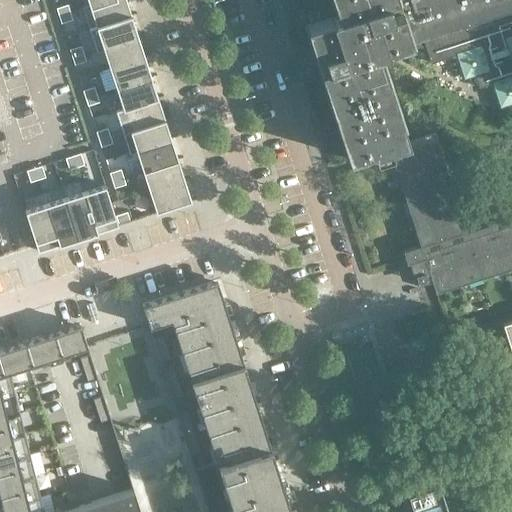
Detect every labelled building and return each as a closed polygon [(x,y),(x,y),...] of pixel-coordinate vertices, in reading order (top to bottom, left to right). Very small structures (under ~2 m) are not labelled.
[(95,25),(130,14),(125,0),(103,0),(89,5),(95,24),(95,25)] [(511,0),(332,0),(337,14),(305,25),(315,56),(322,53),(324,60),(326,66),(319,68),(347,157),(372,149),(373,151),(407,140),(378,51),(422,37),(430,62),(454,54),(462,79),(474,75),(478,87),(490,83),(498,107),(511,102),(511,0)] [(58,15),(69,11),(67,4),(55,7),(58,15)] [(60,22),(72,19),(69,11),(58,15),(60,22)] [(102,46),(137,35),(130,14),(95,25),(95,24),(88,27),(95,49),(102,47),(102,46)] [(108,67),(144,55),(137,35),(102,46),(102,47),(108,67)] [(71,56),(82,52),(80,45),(68,48),(71,56)] [(73,64),(85,60),(82,52),(71,56),(73,64)] [(115,86),(115,87),(150,76),(144,55),(108,67),(115,86)] [(108,88),(115,111),(122,109),(122,108),(157,96),(150,76),(115,87),(115,86),(108,88)] [(84,97),(96,93),(93,86),(82,89),(84,97)] [(87,105),(98,101),(96,93),(84,97),(87,105)] [(122,109),(128,128),(163,117),(157,96),(122,108),(122,109)] [(128,128),(135,149),(170,138),(163,117),(128,128)] [(95,131),(97,138),(109,135),(106,127),(95,131)] [(97,138),(100,146),(111,142),(109,135),(97,138)] [(135,149),(141,169),(177,158),(170,138),(135,149)] [(438,162),(430,139),(390,151),(397,175),(438,162)] [(80,152),(72,155),(76,166),(83,164),(80,152)] [(76,166),(72,155),(64,157),(68,169),(76,166)] [(141,169),(148,190),(183,179),(177,158),(141,169)] [(445,185),(438,162),(397,175),(405,198),(445,185)] [(41,165),(33,167),(37,179),(45,176),(41,165)] [(37,179),(33,167),(26,170),(29,181),(37,179)] [(108,172),(110,179),(122,176),(119,168),(108,172)] [(110,179),(113,187),(124,183),(122,176),(110,179)] [(148,190),(155,212),(190,201),(183,179),(148,190)] [(104,183),(83,190),(96,231),(117,224),(104,183)] [(453,209),(445,185),(405,198),(412,221),(453,209)] [(96,231),(83,190),(64,196),(77,237),(96,231)] [(77,237),(64,196),(44,202),(58,243),(77,237)] [(58,243),(44,202),(24,209),(35,244),(37,250),(58,243)] [(460,232),(453,209),(412,221),(419,244),(420,245),(460,232)] [(115,216),(117,224),(129,221),(126,213),(115,216)] [(511,266),(511,221),(491,228),(504,269),(511,266)] [(504,269),(491,228),(468,236),(481,276),(504,269)] [(481,276),(468,236),(444,243),(458,284),(481,276)] [(458,284),(444,243),(421,251),(420,245),(419,244),(402,250),(403,252),(406,262),(411,261),(417,281),(430,277),(435,291),(458,284)] [(243,364),(234,335),(218,286),(218,287),(217,282),(209,285),(209,284),(150,303),(150,304),(142,306),(143,310),(148,324),(148,326),(170,319),(190,381),(243,364)] [(511,319),(503,323),(511,351),(510,352),(507,353),(511,363),(511,362),(511,319)] [(86,343),(83,334),(79,323),(48,333),(41,335),(44,343),(48,358),(55,356),(87,346),(86,343)] [(48,358),(44,343),(41,335),(1,348),(2,351),(9,371),(48,358)] [(162,335),(152,338),(154,344),(164,341),(162,335)] [(166,346),(164,341),(154,344),(156,350),(166,346)] [(168,352),(166,346),(156,350),(158,356),(168,352)] [(9,371),(2,351),(1,348),(0,348),(0,374),(9,371)] [(170,358),(168,352),(158,356),(160,361),(170,358)] [(91,359),(89,353),(79,357),(81,363),(91,359)] [(93,365),(91,359),(81,363),(83,368),(93,365)] [(270,447),(263,426),(243,364),(190,381),(216,462),(216,464),(270,447)] [(95,371),(93,365),(83,368),(84,374),(95,371)] [(0,396),(14,392),(9,371),(0,374),(0,396)] [(97,377),(95,371),(84,374),(86,380),(97,377)] [(174,372),(164,375),(166,381),(176,377),(174,372)] [(168,387),(178,383),(176,377),(166,381),(168,387)] [(180,389),(178,383),(168,387),(169,392),(180,389)] [(182,395),(180,389),(169,392),(171,398),(182,395)] [(0,419),(19,414),(14,392),(0,396),(0,419)] [(94,404),(104,400),(102,394),(92,398),(94,404)] [(106,406),(104,400),(94,404),(96,409),(106,406)] [(108,412),(106,406),(96,409),(98,415),(108,412)] [(187,411),(177,415),(178,420),(189,417),(187,411)] [(110,418),(108,412),(98,415),(99,421),(110,418)] [(0,442),(24,435),(19,414),(0,419),(0,442)] [(191,423),(189,417),(178,420),(180,426),(191,423)] [(192,428),(191,423),(180,426),(182,432),(192,428)] [(194,434),(192,428),(182,432),(184,437),(194,434)] [(196,440),(194,434),(184,437),(186,443),(196,440)] [(0,465),(29,456),(24,435),(0,442),(0,465)] [(200,451),(196,440),(186,443),(189,455),(200,451)] [(216,462),(194,469),(207,511),(140,511),(132,488),(57,511),(290,511),(270,447),(216,464),(216,462)] [(0,487),(35,477),(29,456),(0,465),(0,487)] [(40,498),(35,477),(0,487),(0,503),(2,510),(40,498)] [(447,511),(438,482),(406,492),(411,511),(447,511)] [(43,511),(40,498),(2,510),(2,511),(43,511)]
